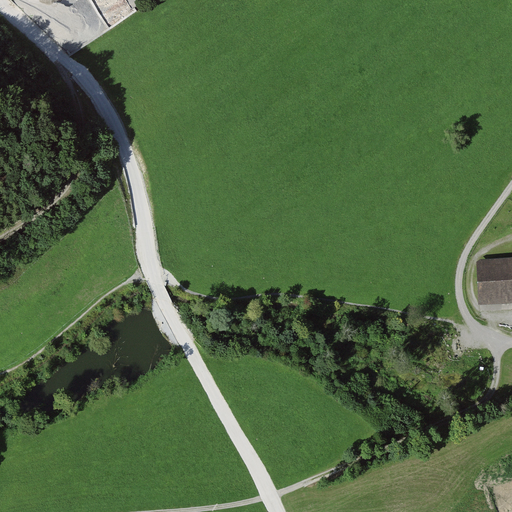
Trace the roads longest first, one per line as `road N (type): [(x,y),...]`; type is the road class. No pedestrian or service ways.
road 1 (track): [(2,0),(97,96),(136,181),(156,293),(262,511)]
road 2 (track): [(180,511),(257,501),(326,477),(480,404),(496,378),(497,340),(511,341)]
road 3 (track): [(0,236),(43,211),(77,169),(82,117),(56,51)]
